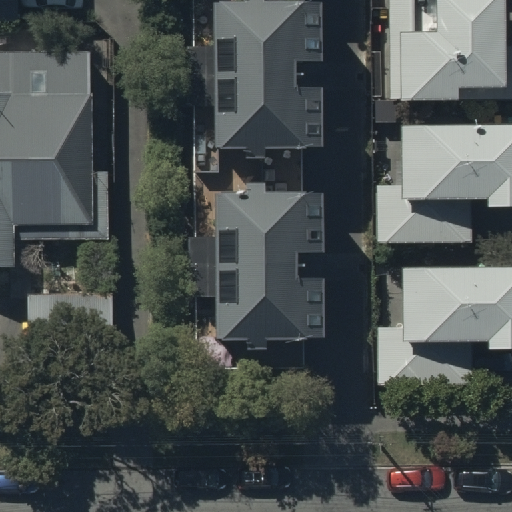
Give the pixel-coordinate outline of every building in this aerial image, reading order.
[(0,0),(0,27),(23,27),(23,0),(0,0)] [(387,0),(387,56),(399,56),(399,112),(457,112),(457,101),(491,101),(491,107),(511,107),(511,49),(503,49),(503,1),(491,1),(490,0),(387,0)] [(247,21),(213,21),(213,57),(186,57),(186,119),(214,119),(215,170),(247,170),(247,178),(264,178),(264,169),(306,169),(306,162),(321,162),(320,108),(293,108),(293,79),(319,78),(319,23),(262,23),(262,8),(247,8),(247,21)] [(91,59),(0,59),(0,274),(15,275),(15,244),(106,244),(106,180),(91,180),(91,59)] [(511,135),(400,136),(400,189),(375,189),(375,251),(471,251),(471,215),(486,215),(486,221),(511,221),(511,135)] [(247,212),(215,212),(215,246),(188,246),(188,309),(217,309),(217,356),(248,356),(248,368),(265,367),(265,357),(308,357),(308,352),(319,352),(319,302),(297,302),(297,272),(321,272),(321,212),(266,213),(266,197),(247,197),(247,212)] [(511,360),(511,280),(402,280),(401,334),(377,334),(376,390),(471,391),(472,352),(488,353),(488,360),(511,360)] [(112,300),(27,300),(28,373),(112,373),(112,300)]
